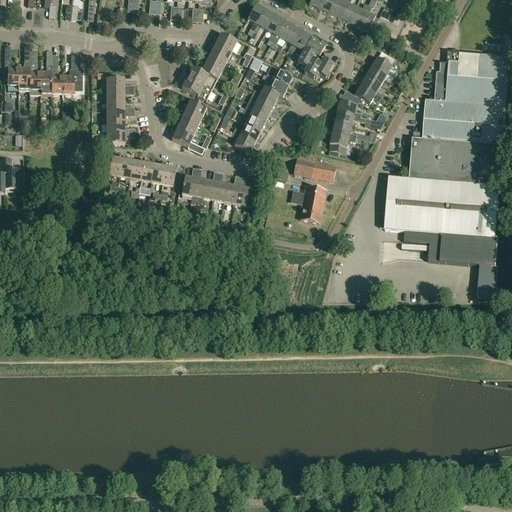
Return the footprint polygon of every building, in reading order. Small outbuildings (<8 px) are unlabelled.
[(311,0),(308,7),(319,12),(324,0),(311,0)] [(324,0),(319,12),(328,16),(336,1),(334,0),(324,0)] [(328,16),(338,21),(345,5),(347,0),(343,0),(342,3),(336,1),(328,16)] [(338,21),(348,26),(355,10),(349,7),(352,0),(347,0),(345,5),(338,21)] [(377,4),(371,1),(368,8),(358,30),(368,35),(371,28),(375,29),(378,21),(375,20),(375,19),(369,16),(372,10),(373,11),(377,4)] [(361,12),(355,10),(348,26),(358,30),(368,8),(364,6),(361,12)] [(265,13),(255,7),(247,23),(253,26),(247,36),(250,38),(265,13)] [(275,18),(265,13),(250,38),(250,39),(253,42),(260,30),(266,33),(275,18)] [(268,43),(272,45),(284,24),(275,18),(266,33),(272,37),(268,43)] [(279,41),(285,44),(293,29),(284,24),(272,45),(275,47),(279,41)] [(287,53),(291,55),(303,34),(293,29),(285,44),(290,47),(287,53)] [(298,51),(303,55),(311,43),(313,40),(303,34),(291,55),(294,58),(298,51)] [(214,41),(212,44),(232,54),(237,44),(221,36),(217,43),(214,41)] [(324,61),(330,59),(329,56),(322,58),(320,60),(319,60),(324,50),(311,43),(303,55),(297,65),(306,71),(303,75),(313,81),(316,76),(325,81),(333,67),(323,62),(324,61)] [(214,49),(211,56),(227,64),(232,54),(212,44),(210,47),(214,49)] [(23,69),(19,69),(19,89),(19,93),(29,93),(29,74),(29,65),(29,54),(29,49),(28,49),(28,50),(23,50),(23,52),(23,69)] [(46,68),(46,74),(41,74),(41,93),(51,93),(52,57),(52,53),(46,53),(46,68)] [(35,74),(35,55),(35,54),(30,54),(29,54),(29,65),(29,97),(41,98),(41,93),(41,74),(35,74)] [(390,181),(386,233),(405,234),(404,245),(430,247),(428,264),(482,269),(497,270),(499,242),(496,241),(500,190),(499,190),(503,150),(510,59),(448,54),(447,66),(442,65),(440,65),(440,74),(437,74),(434,103),(426,103),(423,143),(413,142),(410,182),(390,181)] [(245,61),(249,63),(252,58),(245,55),(243,59),(245,61)] [(381,55),(378,61),(376,60),(371,69),(392,82),(394,79),(396,75),(395,71),(392,69),(390,68),(394,62),(381,55)] [(204,60),(202,63),(222,74),(227,64),(211,56),(207,62),(204,60)] [(51,97),(62,97),(62,78),(56,78),(56,72),(57,70),(58,57),(52,57),(51,93),(51,97)] [(73,78),(62,78),(62,97),(73,97),(73,94),(82,94),(82,72),(80,72),(80,58),(71,58),(71,73),(73,73),(73,78)] [(204,68),(201,74),(217,83),(222,74),(202,63),(200,66),(204,68)] [(8,89),(19,89),(19,69),(8,69),(8,89)] [(270,69),(265,78),(265,79),(287,90),(292,80),(270,69)] [(371,69),(365,79),(380,88),(384,82),(390,86),(392,82),(371,69)] [(192,70),(187,80),(212,93),(217,83),(201,74),(192,70)] [(250,83),(255,73),(249,71),(244,80),(250,83)] [(124,81),(115,81),(115,76),(109,75),(109,81),(106,82),(106,93),(134,92),(134,88),(124,88),(124,81)] [(266,84),(263,90),(282,99),(287,90),(265,79),(263,78),(261,81),(266,84)] [(365,79),(360,88),(381,100),(383,97),(377,94),(380,88),(365,79)] [(206,103),(212,93),(187,80),(181,91),(206,103)] [(379,104),(381,100),(360,88),(351,102),(360,107),(363,103),(369,107),(373,101),(379,104)] [(241,101),(245,93),(240,90),(236,98),(241,101)] [(278,98),(263,90),(259,95),(254,92),(253,94),(249,92),(248,94),(274,107),(278,98)] [(124,97),(134,97),(134,92),(106,93),(106,104),(124,103),(124,97)] [(350,101),(339,96),(338,104),(339,104),(336,115),(365,121),(366,118),(354,115),(356,108),(349,107),(350,101)] [(221,98),(218,105),(222,108),(226,101),(221,98)] [(274,107),(253,98),(252,101),(256,103),(253,109),(269,117),(274,107)] [(124,103),(106,104),(107,114),(134,114),(134,109),(124,109),(124,103)] [(182,111),(202,120),(206,110),(190,103),(187,109),(184,108),(182,111)] [(244,112),(241,111),(240,114),(242,115),(264,126),(269,117),(253,109),(250,115),(244,112)] [(181,122),(197,130),(202,120),(182,111),(181,115),(184,116),(181,122)] [(124,125),(124,119),(134,119),(134,114),(107,114),(107,125),(124,125)] [(264,126),(242,115),(240,119),(246,122),(243,128),(259,136),(264,126)] [(336,115),(334,125),(351,129),(352,123),(364,126),(365,122),(336,115)] [(197,130),(181,122),(178,129),(175,127),(173,131),(192,140),(197,130)] [(124,131),(124,125),(107,125),(107,136),(134,136),(134,131),(124,131)] [(334,125),(332,136),(355,142),(356,138),(349,136),(351,129),(334,125)] [(240,134),(234,131),(232,135),(254,146),(259,136),(243,128),(240,134)] [(192,140),(173,131),(171,134),(175,136),(171,142),(188,150),(192,140)] [(249,156),(254,146),(232,135),(231,139),(237,142),(234,148),(249,156)] [(134,136),(107,136),(107,147),(124,147),(124,141),(134,140),(134,136)] [(349,150),(350,145),(355,146),(355,142),(332,136),(329,147),(331,147),(329,154),(345,158),(346,149),(349,150)] [(372,143),(379,146),(381,140),(374,137),(372,143)] [(201,150),(201,149),(190,144),(188,150),(187,151),(202,158),(204,153),(201,151),(200,151),(201,150)] [(119,179),(123,158),(119,157),(119,161),(112,160),(109,177),(119,179)] [(130,181),(133,163),(126,162),(127,159),(123,158),(119,179),(130,181)] [(133,163),(130,181),(141,183),(144,162),(141,161),(140,165),(133,163)] [(151,185),(154,167),(148,166),(148,162),(144,162),(141,183),(151,185)] [(333,184),(336,170),(297,162),(294,177),(333,184)] [(12,163),(6,163),(6,193),(7,193),(7,195),(14,195),(14,193),(24,193),(24,171),(12,171),(12,163)] [(154,167),(151,185),(162,187),(165,166),(162,165),(161,168),(154,167)] [(165,166),(162,187),(173,189),(176,171),(169,170),(169,166),(165,166)] [(181,196),(192,198),(192,199),(197,171),(192,170),(191,180),(185,179),(181,196)] [(197,171),(192,199),(203,201),(206,183),(200,182),(202,172),(197,171)] [(206,183),(203,201),(213,203),(218,176),(214,175),(212,184),(206,183)] [(218,176),(213,203),(224,205),(227,187),(221,186),(223,176),(218,176)] [(227,187),(224,205),(234,207),(240,179),(235,178),(233,188),(227,187)] [(240,179),(234,207),(245,209),(249,192),(242,190),(244,180),(240,179)] [(322,213),(326,192),(306,188),(302,209),(303,209),(300,222),(319,226),(321,213),(322,213)]
